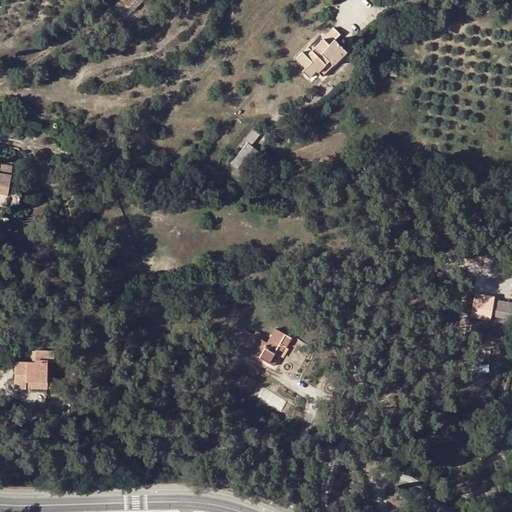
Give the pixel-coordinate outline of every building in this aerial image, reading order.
[(112,0),(110,3),(118,11),(128,0),(112,0)] [(317,72),(342,48),(334,40),(339,35),(333,28),(305,55),(302,51),(294,59),(304,68),(301,71),(309,78),(316,71),(317,72)] [(381,32),(378,42),(380,43),(391,46),(394,37),(381,32)] [(379,47),(390,51),(391,46),(380,43),(379,47)] [(342,48),(317,72),(321,76),(346,52),(342,48)] [(389,68),(388,76),(395,77),(396,69),(389,68)] [(252,128),(243,140),(246,143),(250,145),(260,134),(252,128)] [(259,153),(250,145),(246,143),(229,164),(243,174),(259,153)] [(0,194),(8,195),(13,167),(1,165),(0,172),(0,194)] [(490,318),(506,321),(509,305),(493,302),(490,318)] [(273,366),(279,356),(275,353),(280,343),(285,346),(286,347),(291,338),(275,329),(266,343),(260,339),(254,335),(244,330),(236,344),(273,366)] [(256,331),(254,335),(260,339),(263,335),(256,331)] [(275,353),(279,356),(285,346),(280,343),(275,353)] [(26,383),(47,383),(47,372),(47,362),(54,362),(54,352),(36,351),(36,362),(16,362),(15,388),(26,388),(26,387),(26,383)] [(239,389),(247,376),(243,373),(235,386),(239,389)] [(255,381),(247,376),(239,389),(248,394),(255,381)] [(6,423),(9,422),(6,412),(0,413),(0,424),(2,432),(9,430),(6,423)]
